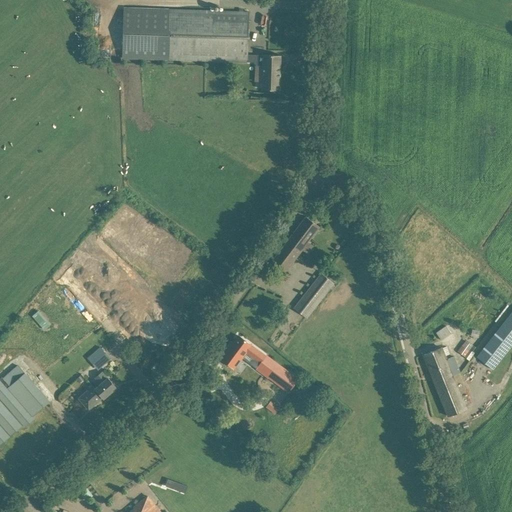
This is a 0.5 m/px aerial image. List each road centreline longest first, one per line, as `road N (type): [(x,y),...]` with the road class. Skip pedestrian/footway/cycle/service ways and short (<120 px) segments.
road 1 (tertiary): [(14,511),(116,437),(173,383),(293,216),(309,177)]
road 2 (unclassified): [(444,511),(376,249),(358,206),(309,177)]
road 3 (tertiary): [(309,177),(319,0)]
